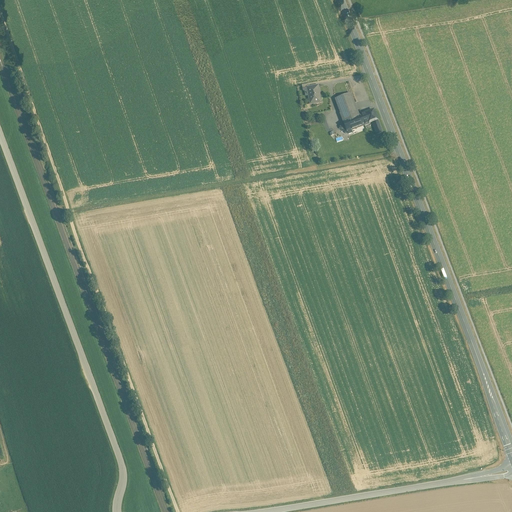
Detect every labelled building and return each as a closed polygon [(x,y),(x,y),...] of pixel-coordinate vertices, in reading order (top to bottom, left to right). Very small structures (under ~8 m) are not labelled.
[(319,89),(311,90),(311,91),(309,91),(312,108),(322,106),(319,89)] [(351,93),(335,99),(340,113),(340,114),(343,121),(343,122),(359,116),(360,116),(355,103),(351,93)] [(360,116),(359,116),(363,126),(369,124),(372,122),(377,120),(374,111),(360,116)] [(359,116),(343,122),(342,122),(341,125),(341,126),(340,127),(341,129),(344,130),(345,133),(348,134),(352,133),(351,130),(363,126),(359,116)] [(377,120),(372,122),(374,127),(377,134),(382,133),(377,120)]
